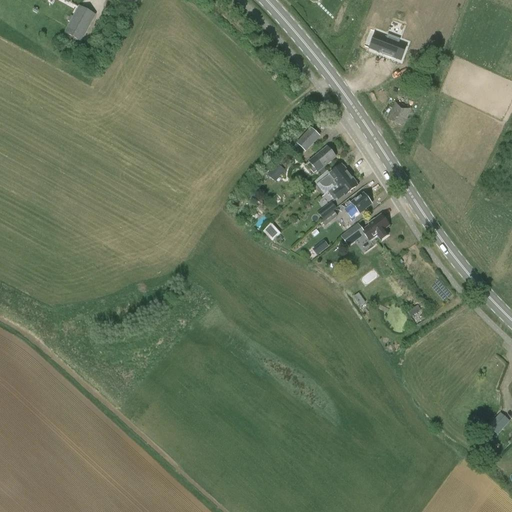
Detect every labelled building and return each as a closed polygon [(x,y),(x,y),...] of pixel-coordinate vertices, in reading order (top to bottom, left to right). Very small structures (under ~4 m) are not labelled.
[(96,15),(79,6),(64,33),(81,43),(96,15)] [(370,47),(400,59),(401,60),(407,43),(376,31),(370,47)] [(395,103),(388,121),(404,127),(411,109),(395,103)] [(292,152),(298,157),(304,151),(318,136),(310,128),(296,144),(298,146),(292,152)] [(336,158),(327,147),(315,157),(309,162),(317,172),(323,166),(324,167),(336,158)] [(278,179),(285,171),(276,164),(269,172),(278,179)] [(335,187),(350,176),(341,164),(315,183),(323,194),(331,188),(331,189),(335,187)] [(337,189),(331,193),(336,200),(342,196),(343,197),(357,186),(357,185),(350,176),(335,187),(337,189)] [(365,210),(364,209),(371,205),(363,194),(356,199),(356,198),(350,203),(351,205),(344,210),(350,218),(353,216),(355,218),(365,210)] [(321,221),(321,222),(333,212),(336,209),(331,202),(317,213),(323,220),(321,221)] [(337,217),(333,212),(321,222),(325,227),(337,217)] [(380,241),(387,236),(383,230),(385,229),(388,226),(380,215),(374,220),(368,224),(369,226),(362,231),(357,225),(341,237),(342,240),(344,242),(347,246),(364,234),(368,240),(375,234),(380,241)] [(280,233),(270,222),(261,231),(271,241),(280,233)] [(323,251),(328,247),(324,241),(319,245),(323,251)] [(363,300),(359,294),(354,298),(358,304),(363,300)] [(407,312),(410,317),(421,310),(418,306),(407,312)] [(487,427),(498,436),(510,422),(500,413),(487,427)]
